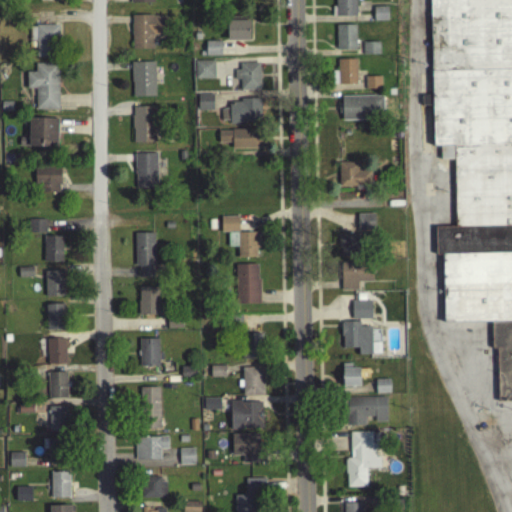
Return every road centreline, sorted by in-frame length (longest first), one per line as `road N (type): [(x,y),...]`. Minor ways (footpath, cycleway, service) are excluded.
road 1 (residential): [(305,511),(294,0)]
road 2 (residential): [(103,511),(96,0)]
